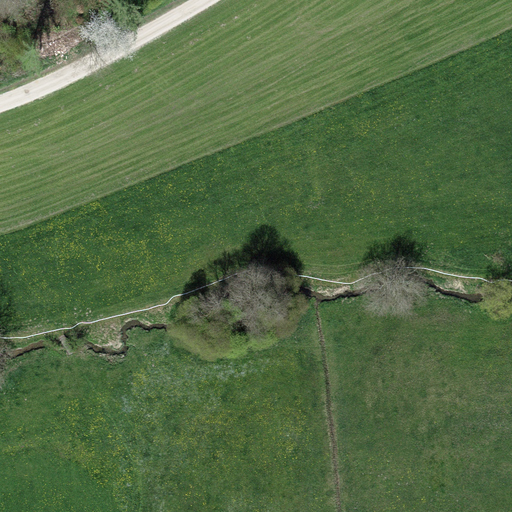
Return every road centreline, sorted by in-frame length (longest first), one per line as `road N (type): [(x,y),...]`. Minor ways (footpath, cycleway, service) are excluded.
road 1 (track): [(132,511),(108,417),(0,233)]
road 2 (track): [(201,0),(0,105)]
